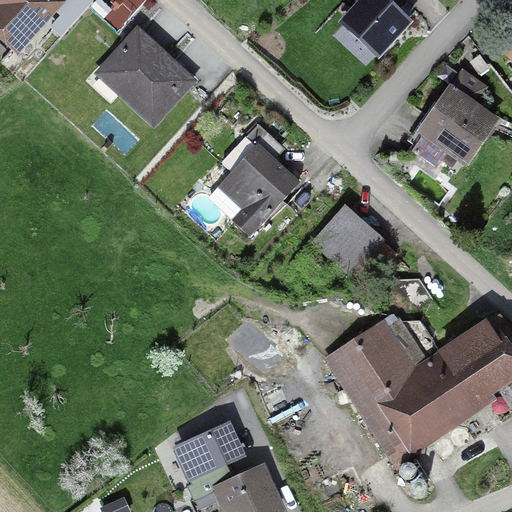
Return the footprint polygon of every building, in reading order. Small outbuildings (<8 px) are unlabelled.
[(0,0),(0,40),(18,55),(62,0),(0,0)] [(358,0),(339,21),(380,58),(414,20),(391,0),(358,0)] [(199,84),(138,30),(93,80),(154,134),(199,84)] [(462,68),(417,130),(467,165),(500,118),(478,103),(489,87),(462,68)] [(300,187),(259,148),(221,190),(246,213),(237,223),(254,238),(300,187)] [(399,263),(344,215),(316,248),(372,295),(399,263)] [(511,331),(501,314),(489,322),(486,318),(427,357),(397,312),(325,359),(396,466),(496,400),(493,395),(499,391),(511,410),(511,409),(511,331)] [(222,511),(284,511),(287,511),(265,463),(233,477),(227,465),(247,457),(230,420),(170,447),(199,510),(218,501),(222,511)] [(461,451),(463,450),(465,448),(467,446),(468,444),(468,441),(467,439),(465,436),(463,435),(460,435),(457,435),(455,436),(453,438),(452,441),(452,443),(452,446),(454,448),(456,450),(458,451),(461,451)] [(446,462),(448,461),(450,459),(452,457),(453,455),(452,452),(452,450),(450,447),(447,446),(445,446),(442,446),(440,447),(438,449),(437,451),(436,454),(437,457),(439,459),(441,461),(443,461),(446,462)] [(415,481),(416,478),(417,475),(416,473),(415,470),(413,468),(410,467),(407,467),(405,468),(402,469),(401,472),(400,474),(400,477),(401,479),(402,482),(404,483),(407,484),(410,484),(413,483),(415,481)] [(420,499),(423,499),(425,497),(426,495),(427,492),(427,490),(426,487),(424,485),(422,484),(419,483),(417,484),(414,485),(412,487),(411,489),(411,492),(412,495),(413,497),(415,499),(418,499),(420,499)] [(100,509),(101,511),(130,511),(125,499),(100,509)]
